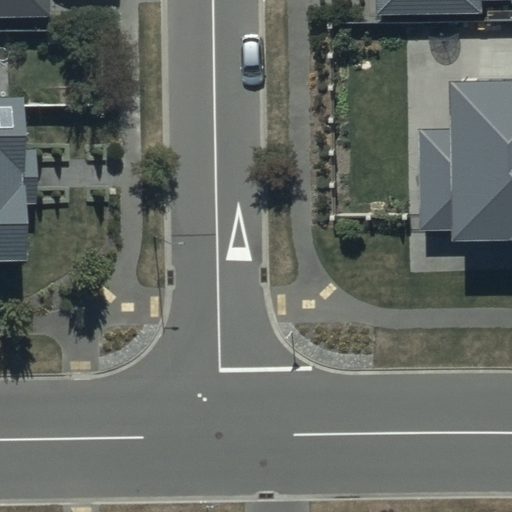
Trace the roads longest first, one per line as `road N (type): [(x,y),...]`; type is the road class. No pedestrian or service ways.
road 1 (residential): [(223,436),(214,0)]
road 2 (residential): [(511,434),(223,436)]
road 3 (residential): [(223,436),(0,440)]
